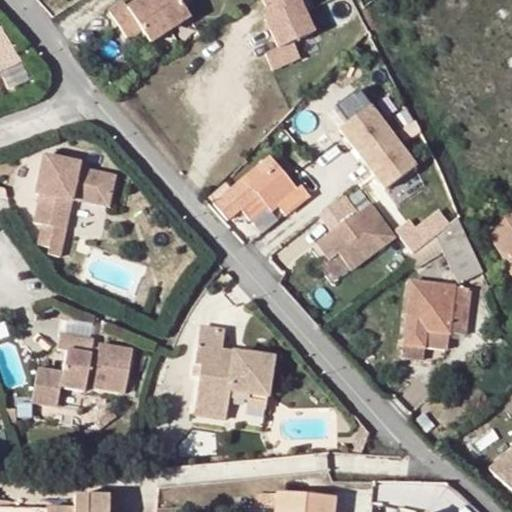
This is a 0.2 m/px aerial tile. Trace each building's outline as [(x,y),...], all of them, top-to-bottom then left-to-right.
[(173,28),(152,0),(140,0),(129,8),(125,2),(110,12),(129,39),(144,29),(153,42),(173,28)] [(152,0),(173,28),(190,16),(182,4),(187,0),(152,0)] [(313,35),(296,0),(267,0),(270,6),(276,3),(280,13),(275,15),(265,20),(279,50),(265,56),(273,72),(300,59),(293,44),(313,35)] [(276,3),(270,6),(275,15),(280,13),(276,3)] [(0,26),(0,77),(7,91),(30,79),(0,26)] [(368,108),(338,130),(383,191),(413,169),(368,108)] [(277,148),(292,133),(306,120),(294,109),(260,144),(266,149),(277,148)] [(102,170),(66,162),(65,165),(48,161),(49,154),(32,150),(25,188),(29,189),(24,218),(55,224),(60,193),(97,201),(102,170)] [(67,157),(49,154),(48,161),(65,165),(66,162),(67,157)] [(224,185),(225,186),(229,190),(220,197),(214,203),(228,220),(241,209),(253,225),(277,206),(285,215),(309,197),(302,188),(297,191),(270,158),(245,178),(240,172),(224,185)] [(217,192),(220,197),(229,190),(225,186),(217,192)] [(342,198),(314,219),(326,236),(315,246),(328,262),(337,256),(350,272),(393,238),(367,205),(355,215),(342,198)] [(511,210),(483,229),(485,231),(477,235),(484,246),(491,242),(501,261),(509,256),(511,260),(511,210)] [(457,221),(417,252),(424,261),(441,249),(459,284),(483,274),(457,221)] [(511,279),(511,260),(509,256),(501,261),(511,279)] [(427,331),(448,333),(465,335),(471,290),(412,283),(404,345),(426,347),(427,331)] [(223,387),(242,389),(242,385),(261,387),(265,349),(227,344),(227,350),(215,348),(216,343),(218,323),(194,320),(188,369),(194,369),(190,395),(222,399),(223,387)] [(89,336),(89,340),(88,345),(80,344),(82,338),(83,333),(51,325),(48,339),(57,341),(53,361),(49,376),(74,382),(75,377),(115,387),(122,344),(89,336)] [(446,350),(448,333),(427,331),(426,347),(446,350)] [(49,376),(53,361),(27,355),(19,390),(44,396),(49,376)] [(242,385),(242,389),(241,397),(260,398),(261,387),(242,385)] [(222,399),(190,395),(189,405),(220,409),(222,399)] [(361,422),(356,438),(369,442),(372,433),(361,422)] [(365,454),(369,442),(356,438),(353,449),(365,454)] [(511,452),(489,471),(511,493),(511,452)] [(278,497),(277,508),(276,511),(333,511),(335,500),(278,495),(278,497)] [(74,510),(20,508),(20,511),(119,511),(119,499),(74,497),(74,510)] [(277,508),(278,497),(253,497),(253,508),(277,508)]
